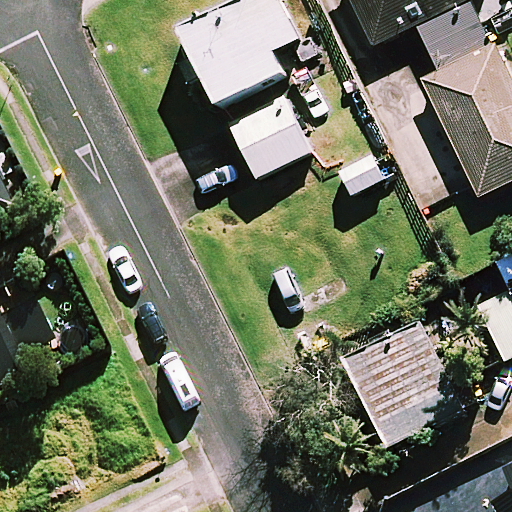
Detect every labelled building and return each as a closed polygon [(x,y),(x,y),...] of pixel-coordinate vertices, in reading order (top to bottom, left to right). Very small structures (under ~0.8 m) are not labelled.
[(186,69),(197,92),(210,86),(221,109),(287,78),(276,55),(302,43),(281,0),(258,0),(185,34),(199,63),(186,69)] [(483,200),(511,186),(511,66),(505,52),(498,55),(470,0),(353,0),(377,49),(420,28),(444,77),(426,86),(483,200)] [(312,156),(287,102),(234,126),(260,181),(312,156)] [(511,366),(511,295),(479,313),(508,368),(511,366)] [(392,449),(469,411),(451,373),(484,356),(459,305),(348,360),(392,449)] [(0,389),(21,378),(0,340),(0,389)] [(511,511),(511,448),(502,454),(511,471),(511,503),(501,510),(502,511),(511,511)]
